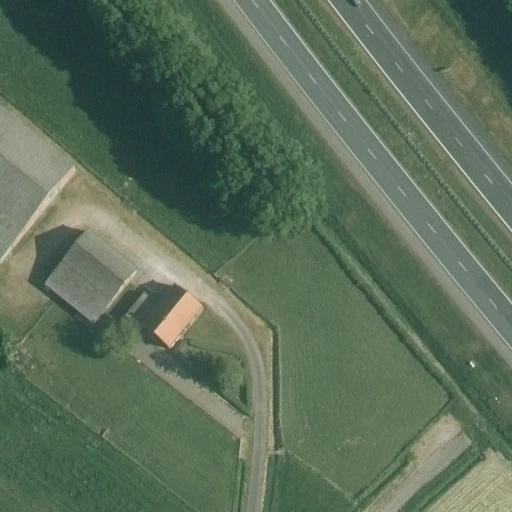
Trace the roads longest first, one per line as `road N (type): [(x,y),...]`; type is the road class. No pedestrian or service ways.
road 1 (motorway): [(251,0),(511,326)]
road 2 (motorway): [(511,207),(346,0)]
